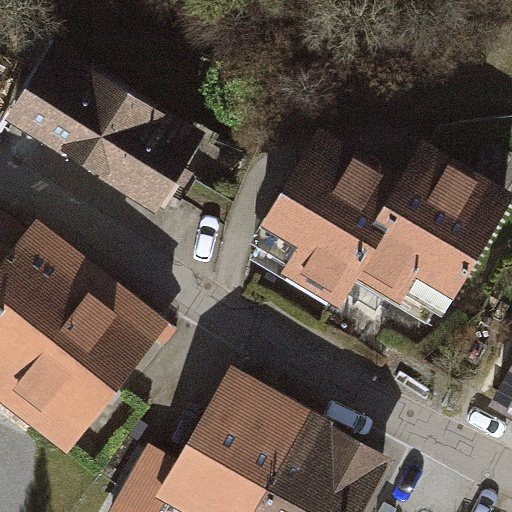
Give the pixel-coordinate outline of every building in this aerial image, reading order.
[(0,136),(68,180),(119,100),(45,53),(0,123),(0,136)] [(119,100),(68,180),(146,230),(154,217),(165,224),(186,190),(176,183),(197,150),(119,100)] [(387,191),(305,144),(251,238),(290,260),(273,289),(331,322),(349,290),(394,315),(406,294),(450,319),(511,213),(423,163),(408,155),(387,191)] [(0,401),(92,284),(25,232),(18,241),(0,227),(0,401)] [(164,340),(92,284),(0,401),(0,418),(63,468),(71,459),(164,340)] [(511,369),(484,419),(511,435),(511,369)] [(258,511),(301,433),(217,388),(171,473),(146,459),(117,511),(258,511)] [(369,511),(387,480),(301,433),(258,511),(369,511)]
